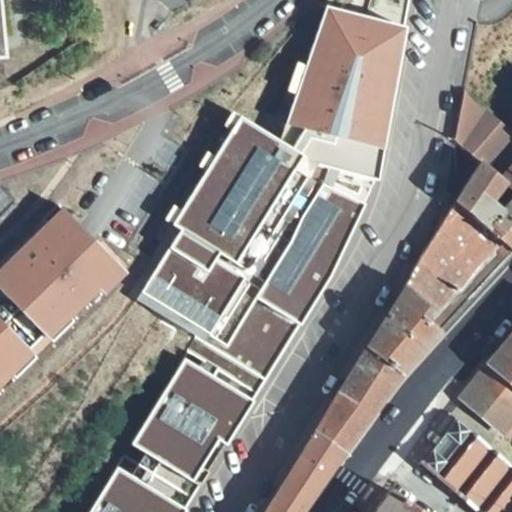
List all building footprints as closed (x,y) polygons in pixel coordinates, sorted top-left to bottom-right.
[(404,30),(326,8),(280,141),(315,165),(325,168),(374,183),(404,30)] [(0,10),(0,100),(8,100),(0,10)] [(511,128),(486,108),(460,146),(481,163),(505,183),(511,188),(511,128)] [(237,118),(176,227),(178,229),(254,280),(316,184),(325,168),(315,165),(237,118)] [(481,163),(455,203),(511,252),(511,199),(501,212),(491,202),(505,183),(481,163)] [(511,188),(505,183),(491,202),(501,212),(511,199),(511,188)] [(254,280),(210,344),(264,382),(301,323),(331,277),(364,207),(316,184),(254,280)] [(424,254),(407,286),(429,305),(421,314),(440,332),(511,255),(511,252),(455,203),(424,254)] [(0,269),(0,292),(50,343),(123,275),(60,209),(0,269)] [(254,280),(178,229),(133,297),(192,334),(210,344),(254,280)] [(397,303),(367,347),(404,374),(440,332),(421,314),(429,305),(407,286),(397,303)] [(0,321),(34,358),(50,343),(0,292),(0,321)] [(0,393),(34,358),(0,321),(0,393)] [(184,360),(251,403),(264,382),(192,334),(184,360)] [(511,335),(477,378),(511,408),(511,335)] [(367,347),(335,396),(370,417),(404,374),(367,347)] [(131,445),(198,489),(251,403),(184,360),(131,445)] [(511,408),(477,378),(460,399),(500,433),(511,419),(511,408)] [(335,396),(313,434),(344,454),(370,417),(335,396)] [(511,511),(511,466),(447,411),(410,459),(474,511),(511,511)] [(313,434),(264,511),(302,511),(344,454),(313,434)] [(115,469),(182,511),(183,511),(198,489),(131,445),(115,469)] [(88,511),(182,511),(115,469),(88,511)] [(421,511),(390,489),(373,511),(421,511)]
